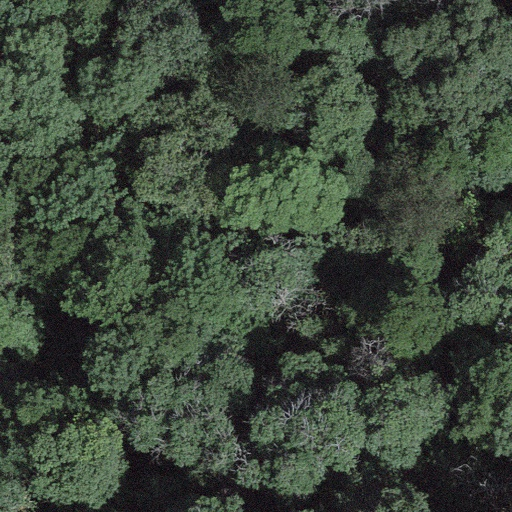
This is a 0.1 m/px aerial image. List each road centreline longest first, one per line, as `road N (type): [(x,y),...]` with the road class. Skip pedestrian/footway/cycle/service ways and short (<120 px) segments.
road 1 (motorway): [(36,511),(286,161),(415,0)]
road 2 (track): [(511,116),(0,298)]
